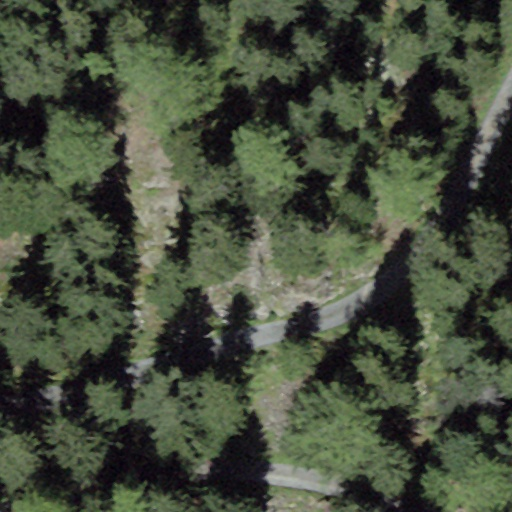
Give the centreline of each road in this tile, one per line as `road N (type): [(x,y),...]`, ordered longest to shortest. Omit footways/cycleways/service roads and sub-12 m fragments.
road 1 (track): [(0,410),(277,348),(434,271),(511,203)]
road 2 (track): [(415,511),(362,485),(255,470),(87,494),(44,511)]
